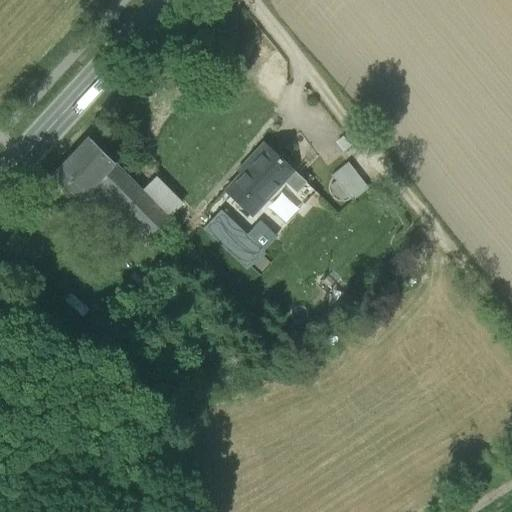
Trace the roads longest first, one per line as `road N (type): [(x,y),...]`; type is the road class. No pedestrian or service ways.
road 1 (track): [(466,511),(511,485),(511,328),(251,0)]
road 2 (secondary): [(167,0),(0,181)]
